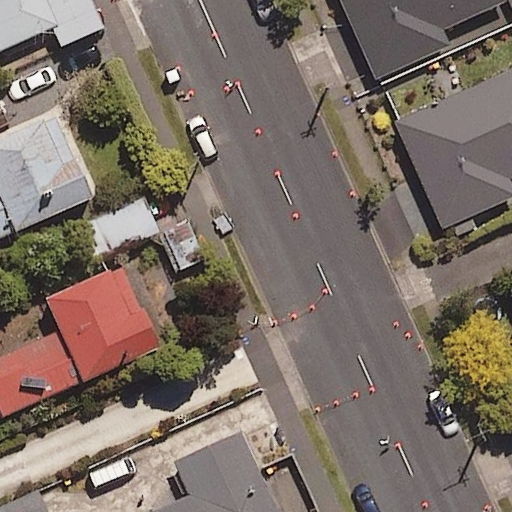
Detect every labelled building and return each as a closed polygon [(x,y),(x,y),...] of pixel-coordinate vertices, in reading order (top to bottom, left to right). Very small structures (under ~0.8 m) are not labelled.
[(41,0),(0,0),(0,51),(54,28),(41,0)] [(328,0),(335,14),(364,0),(328,0)] [(511,182),(511,77),(398,127),(442,230),(511,199),(511,193),(508,184),(511,182)] [(57,167),(38,122),(0,138),(0,236),(87,198),(70,161),(57,167)] [(118,269),(40,302),(54,335),(0,357),(0,401),(6,415),(153,353),(118,269)] [(272,511),(237,434),(171,463),(186,498),(153,511),(272,511)] [(136,478),(126,456),(88,473),(98,496),(136,478)] [(45,511),(38,494),(0,510),(0,511),(45,511)]
